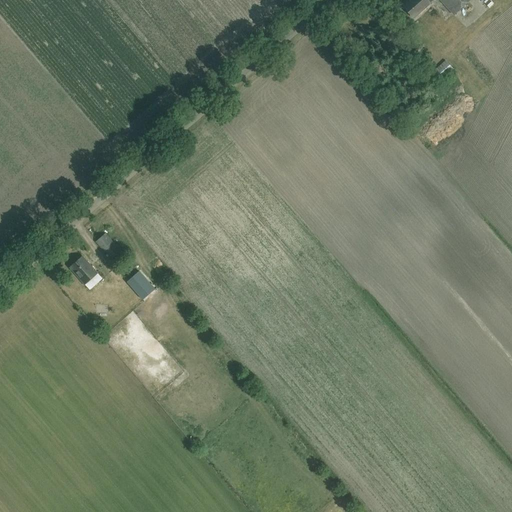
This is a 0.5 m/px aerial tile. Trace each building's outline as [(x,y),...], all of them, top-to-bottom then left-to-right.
[(408,0),(403,5),(413,17),(430,3),(430,2),(432,0),(440,0),(453,14),(469,0),(408,0)] [(434,86),(453,68),(446,60),(427,77),(434,86)] [(112,258),(122,249),(117,243),(115,244),(105,233),(95,242),(104,251),(105,251),(112,258)] [(85,284),(97,273),(83,256),(70,267),(85,284)] [(139,271),(127,282),(142,300),(155,289),(139,271)]
